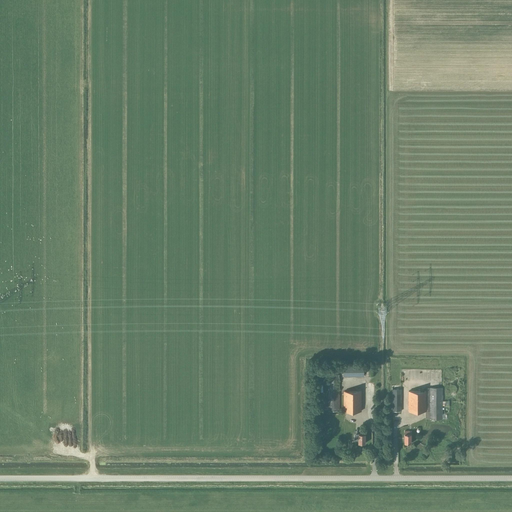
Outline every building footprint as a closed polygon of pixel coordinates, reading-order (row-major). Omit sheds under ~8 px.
[(364,376),(364,366),(344,366),(344,376),(364,376)] [(339,411),(340,374),(328,374),(328,411),(339,411)] [(442,418),(442,413),(444,413),(444,387),(426,387),(426,391),(409,391),(409,411),(426,411),(426,418),(442,418)] [(401,389),(393,389),(393,411),(401,411),(401,389)] [(344,411),(361,411),(361,391),(344,391),(344,411)]
